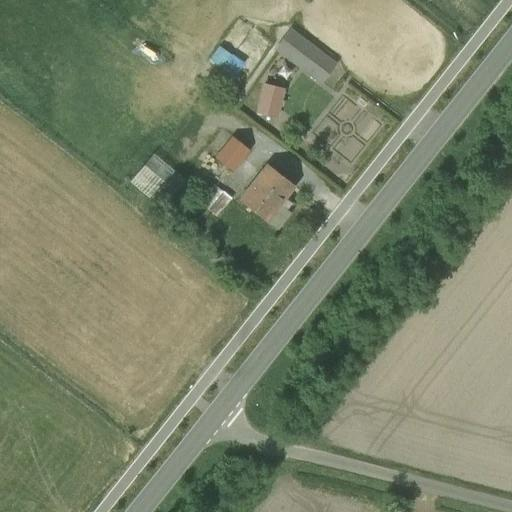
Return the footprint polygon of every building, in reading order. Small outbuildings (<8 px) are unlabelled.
[(329,68),(288,37),(279,49),(320,80),(329,68)] [(264,85),(257,112),(277,117),(284,89),(264,85)] [(234,138),(217,159),(232,170),(248,150),(234,138)] [(175,190),(144,165),(132,180),(163,206),(175,190)] [(267,165),(239,199),(267,221),(294,186),(267,165)] [(212,181),(197,199),(218,215),(232,197),(212,181)]
